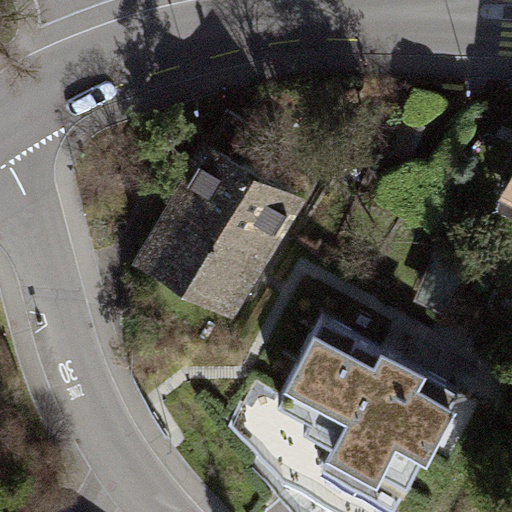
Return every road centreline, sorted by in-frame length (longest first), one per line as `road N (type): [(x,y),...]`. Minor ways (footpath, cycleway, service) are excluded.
road 1 (tertiary): [(127,58),(289,23),(511,14)]
road 2 (residential): [(0,162),(91,402),(162,511)]
road 3 (tertiary): [(0,116),(127,58)]
